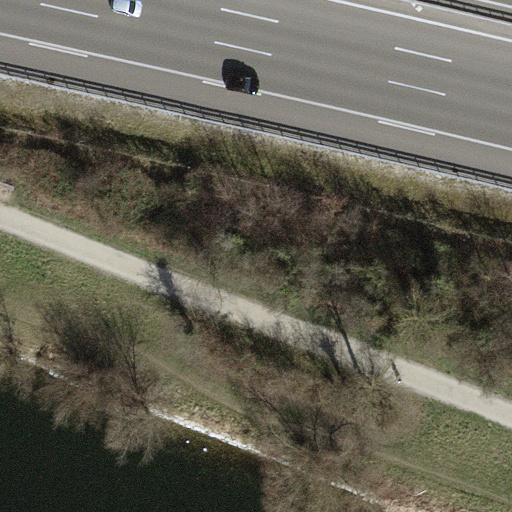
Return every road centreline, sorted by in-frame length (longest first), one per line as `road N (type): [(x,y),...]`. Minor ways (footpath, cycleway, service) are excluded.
road 1 (track): [(511,416),(0,216)]
road 2 (motorway): [(85,0),(511,95)]
